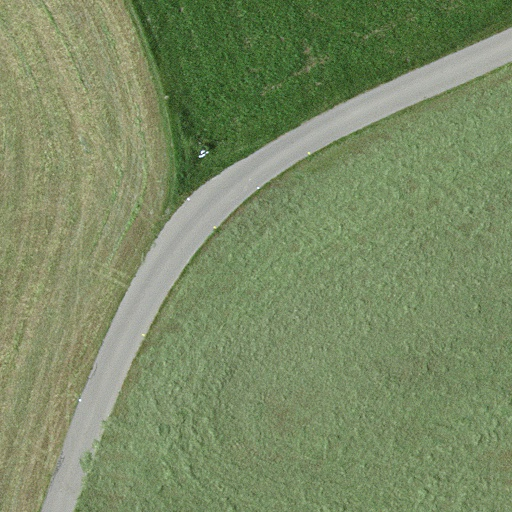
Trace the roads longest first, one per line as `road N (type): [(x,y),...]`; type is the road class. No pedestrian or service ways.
road 1 (unclassified): [(511,43),(315,133),(193,220),(145,287),(58,511)]
road 2 (track): [(135,0),(172,91),(193,220)]
